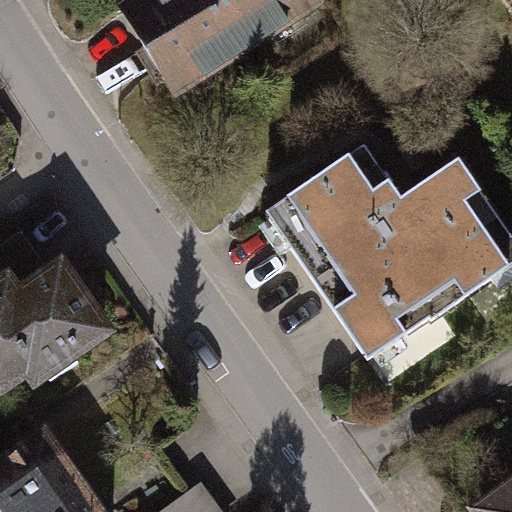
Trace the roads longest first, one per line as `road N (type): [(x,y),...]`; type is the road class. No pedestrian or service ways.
road 1 (residential): [(81,147),(342,511)]
road 2 (residential): [(0,26),(81,147)]
